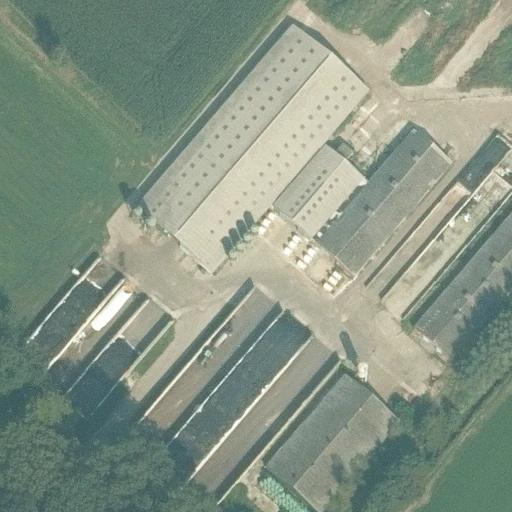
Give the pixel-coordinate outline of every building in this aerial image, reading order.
[(370,96),(291,29),(134,212),(211,279),(269,210),(316,248),(367,186),(344,166),(333,157),(324,148),(370,96)] [(367,186),(316,248),(353,279),(451,167),(412,135),(367,186)] [(333,157),(344,166),(352,156),(341,147),(333,157)] [(511,217),(412,331),(451,363),(511,292),(511,217)] [(93,416),(169,327),(148,309),(72,398),(93,416)] [(324,511),(400,425),(343,379),(265,472),(308,511),(324,511)]
